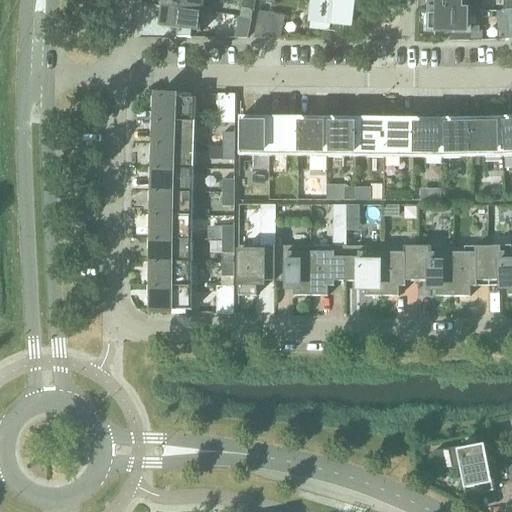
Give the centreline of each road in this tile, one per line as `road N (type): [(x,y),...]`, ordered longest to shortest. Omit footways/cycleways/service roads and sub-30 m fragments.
road 1 (residential): [(116,332),(511,334)]
road 2 (residential): [(511,77),(121,72)]
road 3 (residential): [(431,511),(298,467),(102,451)]
road 4 (tertiary): [(39,400),(24,70)]
road 5 (tertiary): [(49,71),(61,401)]
road 6 (residential): [(116,332),(121,72)]
